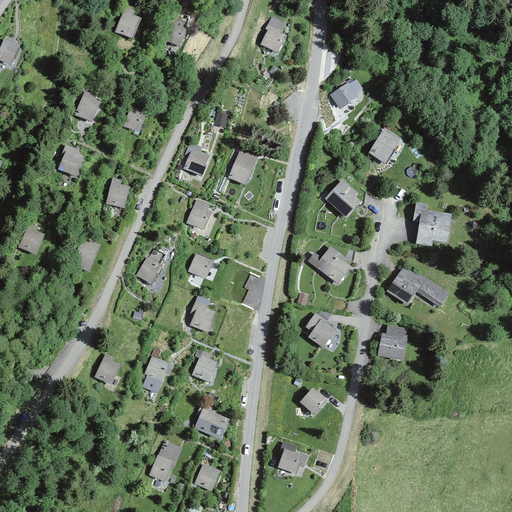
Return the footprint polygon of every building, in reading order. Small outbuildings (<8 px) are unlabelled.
[(124,40),(133,20),(128,17),(130,13),(121,9),(110,34),(124,40)] [(172,47),(180,25),(165,19),(157,42),(172,47)] [(281,27),(268,20),(261,33),(263,35),(256,47),(271,55),(280,39),(275,36),(281,27)] [(0,65),(4,67),(13,47),(0,41),(0,65)] [(343,83),(334,88),(335,91),(327,97),(336,111),(354,100),(351,96),(358,92),(352,82),(346,86),(343,83)] [(84,123),(93,102),(87,100),(88,96),(80,92),(78,97),(70,117),(84,123)] [(133,134),(141,113),(127,107),(119,128),(133,134)] [(225,125),(230,113),(221,110),(216,122),(225,125)] [(397,141),(381,131),(365,156),(382,166),(397,141)] [(70,156),(72,150),(61,145),(56,157),(58,158),(52,171),(68,178),(77,159),(70,156)] [(204,158),(187,150),(178,170),(195,178),(204,158)] [(252,160),(235,153),(224,180),(240,187),(252,160)] [(118,182),(108,179),(101,207),(118,211),(123,189),(116,188),(118,182)] [(353,196),(339,183),(321,201),(341,220),(356,205),(350,199),(353,196)] [(204,207),(192,201),(182,225),(198,232),(206,214),(202,212),(204,207)] [(409,225),(415,226),(411,246),(427,248),(428,243),(442,246),(447,216),(424,213),(425,207),(413,205),(409,225)] [(29,256),(38,236),(31,233),(33,230),(25,226),(14,249),(29,256)] [(94,247),(78,240),(69,261),(73,263),(71,268),(83,273),(94,247)] [(342,261),(327,249),(318,259),(313,255),(306,262),(333,286),(347,270),(340,264),(342,261)] [(209,263),(192,255),(184,272),(201,280),(209,263)] [(155,266),(143,259),(132,278),(144,285),(155,266)] [(413,276),(402,268),(383,293),(403,307),(414,293),(436,309),(445,296),(415,273),(413,276)] [(203,306),(192,301),(186,316),(189,318),(185,327),(201,334),(210,313),(201,310),(203,306)] [(329,327),(312,315),(302,329),(308,333),(304,339),(320,351),(332,333),(327,329),(329,327)] [(382,336),(379,335),(374,357),(397,362),(404,332),(384,328),(382,336)] [(190,364),(193,365),(188,378),(204,384),(212,364),(205,361),(207,356),(195,351),(190,364)] [(109,360),(101,356),(90,380),(105,387),(115,367),(107,364),(109,360)] [(165,376),(169,367),(148,358),(140,377),(143,378),(138,389),(153,395),(161,374),(165,376)] [(323,402),(309,390),(298,404),(312,416),(323,402)] [(224,421),(196,410),(194,416),(197,417),(191,431),(216,441),(224,421)] [(179,451),(160,444),(147,478),(162,483),(168,468),(171,470),(179,451)] [(293,449),(279,444),(275,456),(278,457),(274,470),(292,476),(294,467),(301,469),(304,457),(296,455),(296,456),(291,455),(293,449)] [(214,472),(199,467),(192,486),(207,492),(214,472)]
